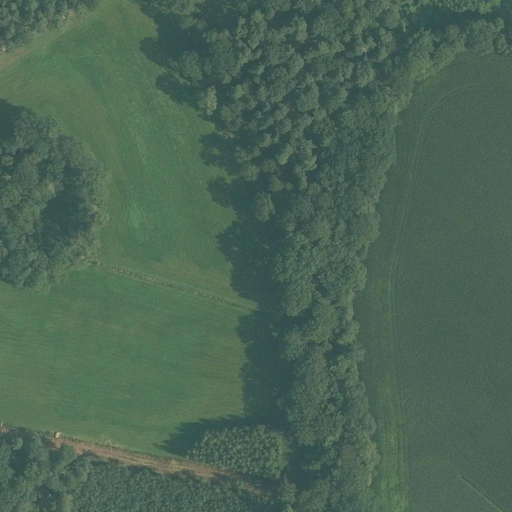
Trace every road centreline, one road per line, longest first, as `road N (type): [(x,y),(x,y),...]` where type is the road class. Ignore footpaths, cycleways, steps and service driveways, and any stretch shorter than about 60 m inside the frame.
road 1 (track): [(175,0),(302,297),(288,511)]
road 2 (track): [(302,297),(349,0)]
road 3 (track): [(329,127),(423,37),(494,20)]
